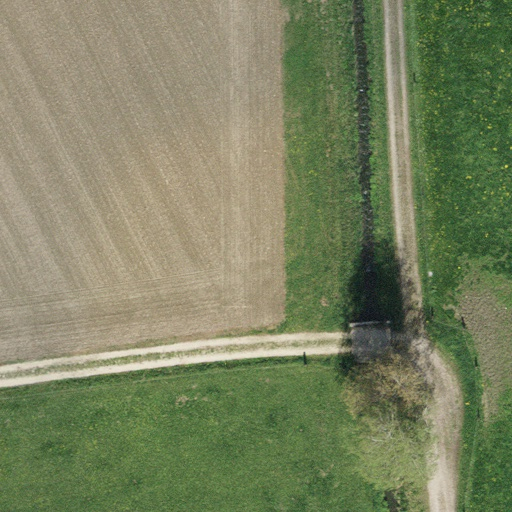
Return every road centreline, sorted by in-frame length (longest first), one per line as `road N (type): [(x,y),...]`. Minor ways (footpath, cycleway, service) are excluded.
road 1 (track): [(0,376),(290,344),(416,343)]
road 2 (track): [(416,343),(395,0)]
road 3 (track): [(416,343),(442,405),(444,511)]
